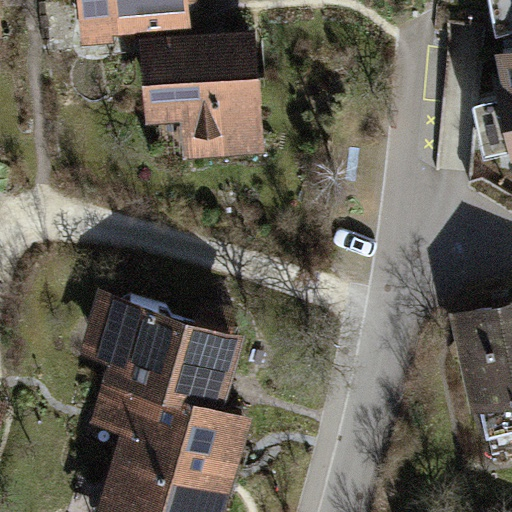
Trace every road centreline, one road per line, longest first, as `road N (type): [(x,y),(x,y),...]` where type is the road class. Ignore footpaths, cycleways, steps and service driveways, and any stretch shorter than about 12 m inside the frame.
road 1 (track): [(387,314),(156,239),(40,218),(0,238)]
road 2 (residential): [(345,511),(395,250)]
road 3 (residential): [(395,250),(416,37)]
